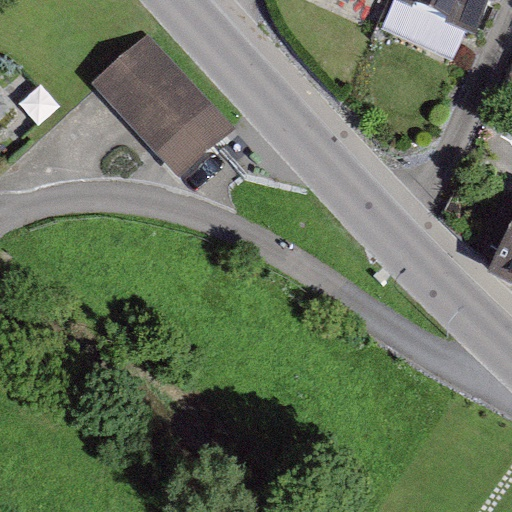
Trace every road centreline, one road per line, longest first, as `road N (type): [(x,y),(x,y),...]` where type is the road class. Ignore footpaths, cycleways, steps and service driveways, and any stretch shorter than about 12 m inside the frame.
road 1 (residential): [(511,371),(493,387),(381,328),(297,261),(201,215),(119,194),(0,206)]
road 2 (tertiary): [(511,355),(177,0)]
